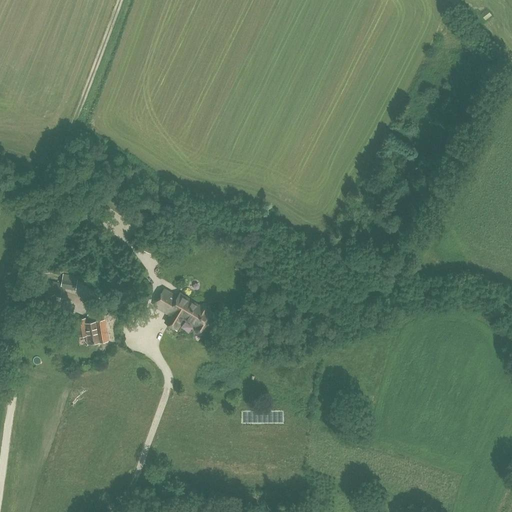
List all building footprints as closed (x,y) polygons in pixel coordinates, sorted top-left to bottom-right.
[(487,9),(480,14),(485,20),(491,16),(487,9)] [(155,251),(159,241),(146,235),(140,249),(154,255),(155,251)] [(39,264),(29,270),(31,274),(41,267),(39,264)] [(63,283),(46,281),(43,300),(60,303),(63,283)] [(203,334),(205,332),(210,322),(214,314),(199,305),(199,307),(180,295),(178,298),(165,290),(156,305),(172,315),(167,323),(176,328),(183,316),(198,324),(196,326),(195,329),(196,331),(201,334),(203,334)] [(76,320),(78,336),(87,335),(89,344),(99,342),(98,336),(100,336),(98,322),(86,324),(85,318),(76,320)]
